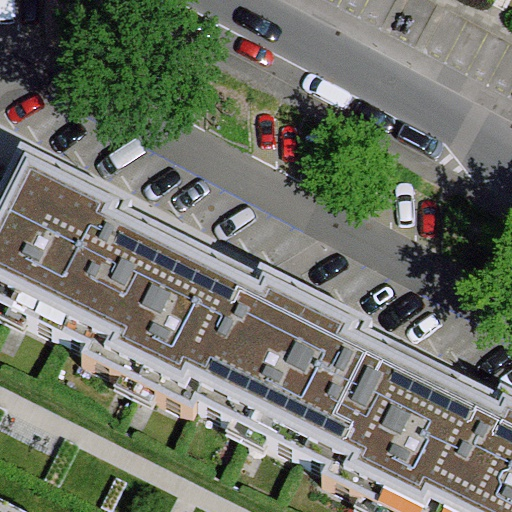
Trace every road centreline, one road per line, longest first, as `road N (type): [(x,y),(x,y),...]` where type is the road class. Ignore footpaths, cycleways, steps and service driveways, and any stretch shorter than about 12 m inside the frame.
road 1 (residential): [(511,318),(0,47)]
road 2 (residential): [(205,0),(511,162)]
